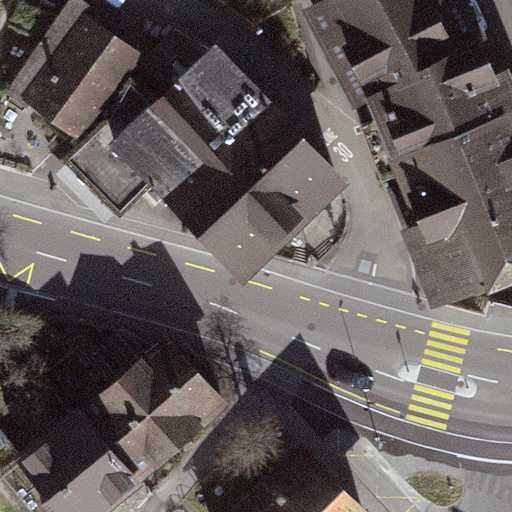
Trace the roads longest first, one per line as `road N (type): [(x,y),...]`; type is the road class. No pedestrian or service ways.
road 1 (primary): [(0,240),(364,350)]
road 2 (residential): [(364,350),(379,282),(358,176),(335,137)]
road 3 (residential): [(335,137),(213,24),(173,0)]
road 4 (primary): [(364,350),(511,393)]
road 5 (residential): [(335,137),(328,82),(300,0)]
